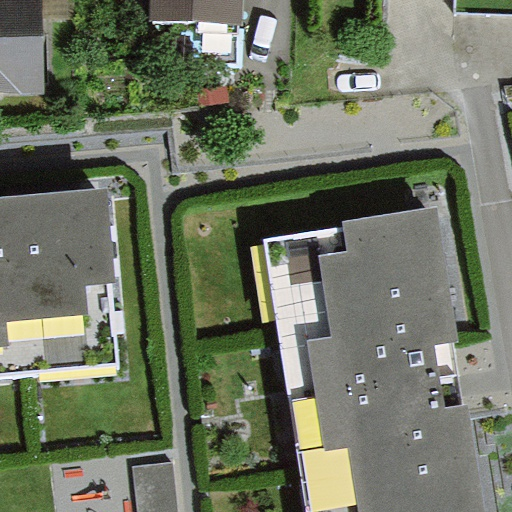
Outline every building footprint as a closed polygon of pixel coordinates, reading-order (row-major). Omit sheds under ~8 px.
[(0,0),(0,90),(32,91),(31,0),(0,0)] [(151,0),(151,19),(242,21),(242,0),(151,0)] [(102,195),(0,204),(0,378),(119,367),(102,195)] [(475,511),(431,222),(265,247),(305,511),(475,511)] [(178,511),(173,462),(132,466),(136,511),(178,511)]
